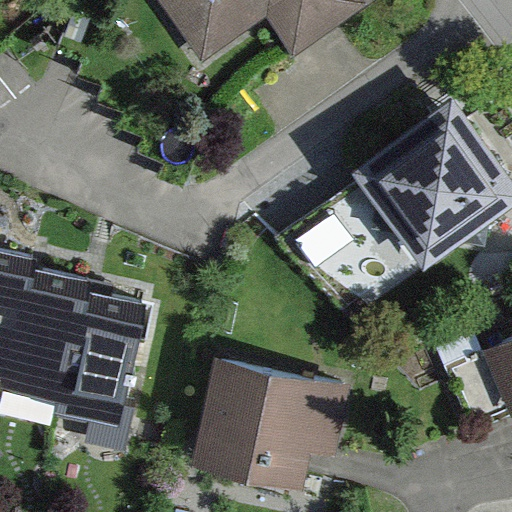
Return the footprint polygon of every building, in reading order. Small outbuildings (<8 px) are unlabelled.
[(344,0),(153,0),(192,60),(263,14),(282,43),(346,2),(344,0)] [(440,106),(350,166),(409,254),(499,194),(440,106)] [(0,361),(6,363),(26,272),(28,259),(0,252),(0,361)] [(4,373),(60,385),(79,296),(82,283),(26,272),(6,363),(4,373)] [(79,296),(60,385),(58,396),(116,408),(137,308),(79,296)] [(511,332),(498,339),(511,371),(511,332)] [(331,388),(203,364),(184,465),(281,483),(288,445),(319,451),(331,388)]
